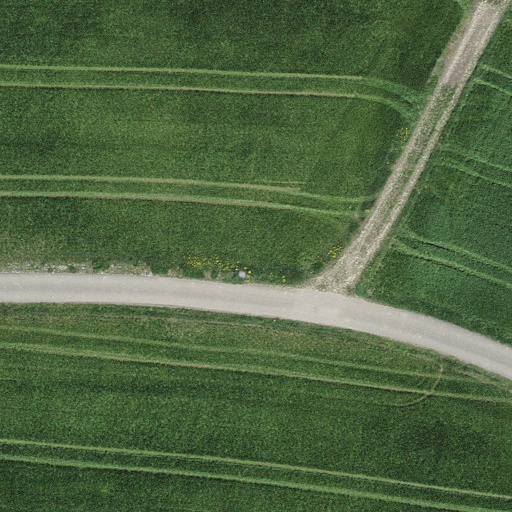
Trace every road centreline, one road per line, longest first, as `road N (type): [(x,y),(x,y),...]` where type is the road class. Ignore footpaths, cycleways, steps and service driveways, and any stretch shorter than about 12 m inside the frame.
road 1 (tertiary): [(511,364),(331,313),(231,301),(0,299)]
road 2 (track): [(331,313),(511,13)]
